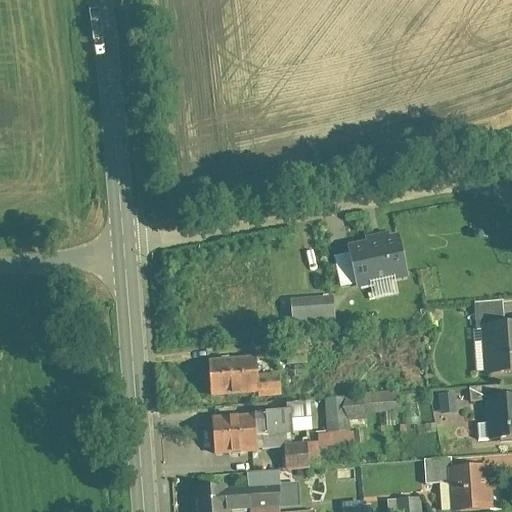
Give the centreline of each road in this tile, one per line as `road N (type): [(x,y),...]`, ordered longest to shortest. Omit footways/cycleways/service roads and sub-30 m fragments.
road 1 (residential): [(125,254),(403,191),(490,189),(511,205)]
road 2 (tertiary): [(146,511),(125,254)]
road 3 (tertiary): [(125,254),(98,0)]
road 4 (residential): [(0,262),(125,254)]
